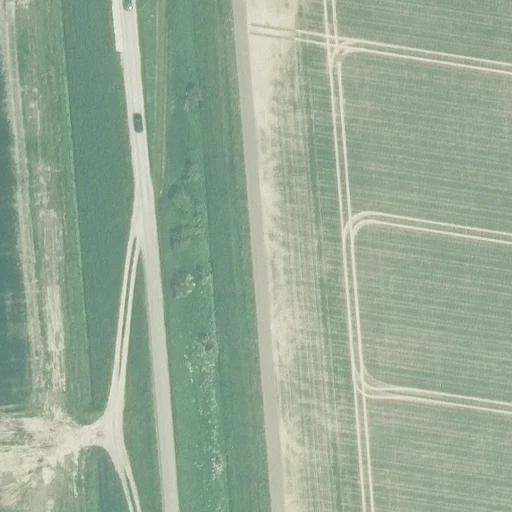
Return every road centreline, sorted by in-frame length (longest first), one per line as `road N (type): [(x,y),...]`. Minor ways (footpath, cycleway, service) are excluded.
road 1 (unclassified): [(165,511),(123,0)]
road 2 (track): [(131,511),(110,434),(140,200)]
